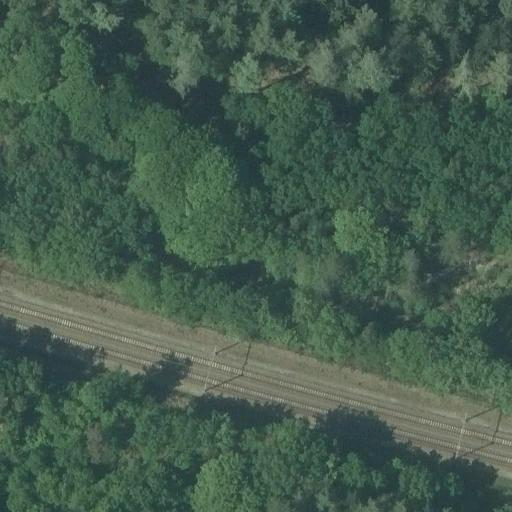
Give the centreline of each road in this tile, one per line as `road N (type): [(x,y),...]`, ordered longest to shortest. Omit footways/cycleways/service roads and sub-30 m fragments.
road 1 (track): [(488,265),(317,294),(234,271),(167,184),(46,77),(0,64)]
road 2 (track): [(238,511),(334,493),(434,511)]
